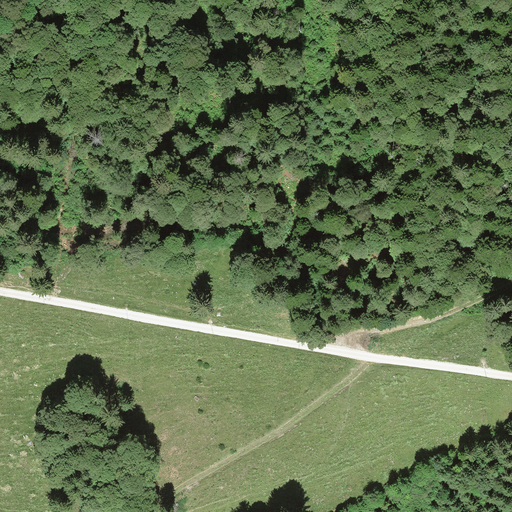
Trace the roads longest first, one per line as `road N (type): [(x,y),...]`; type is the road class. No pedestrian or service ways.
road 1 (track): [(0,290),(511,375)]
road 2 (track): [(145,511),(286,428),(358,373),(366,355)]
